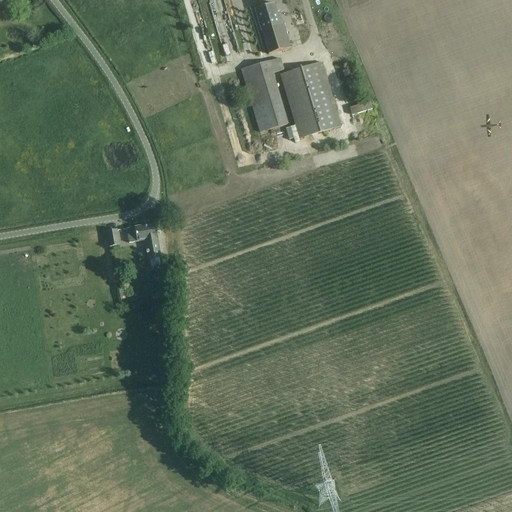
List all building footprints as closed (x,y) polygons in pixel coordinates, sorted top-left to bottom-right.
[(255,10),(269,55),(291,48),(282,22),(280,23),(274,4),(255,10)] [(272,74),(283,71),(280,59),(241,71),(259,133),(287,125),(272,74)] [(281,75),(300,140),(340,128),(321,63),(281,75)] [(344,91),(347,100),(356,97),(353,88),(344,91)] [(126,229),(128,239),(129,244),(145,241),(148,260),(149,259),(150,267),(153,269),(159,268),(160,265),(159,258),(160,257),(157,239),(155,225),(126,229)] [(106,233),(108,243),(109,247),(120,245),(117,231),(106,233)]
